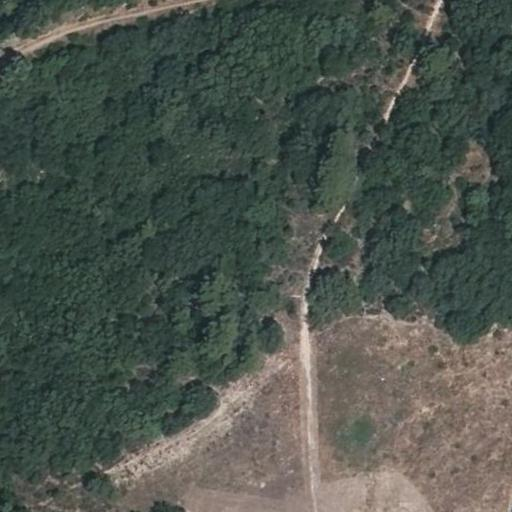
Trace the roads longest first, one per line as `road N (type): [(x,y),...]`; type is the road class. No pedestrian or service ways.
road 1 (track): [(451,0),(308,300),(318,511)]
road 2 (track): [(199,0),(106,20),(0,60)]
